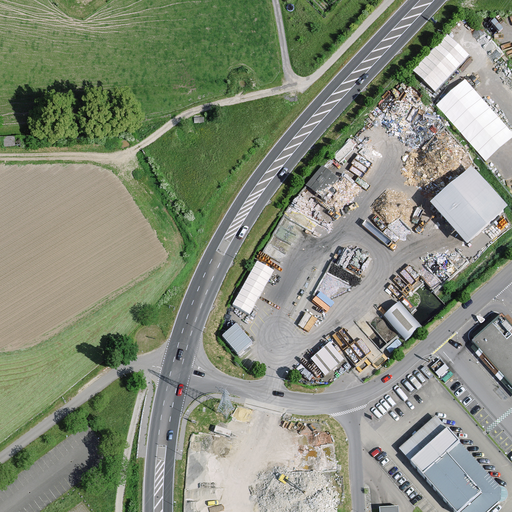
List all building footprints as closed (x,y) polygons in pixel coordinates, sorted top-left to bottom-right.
[(413,65),(434,88),(471,53),(450,30),(413,65)] [(321,160),(306,182),(324,194),(339,172),(321,160)] [(508,206),(471,165),(430,202),(467,243),(508,206)] [(253,315),(274,265),(255,257),(233,307),(253,315)] [(317,296),(313,301),(328,312),(332,306),(317,296)] [(398,297),(382,311),(406,337),(422,323),(398,297)] [(511,323),(504,314),(474,339),(511,384),(511,323)] [(220,333),(239,353),(254,339),(236,319),(220,333)] [(330,338),(310,355),(325,373),(345,356),(330,338)] [(490,511),(506,498),(436,418),(398,452),(451,511),(490,511)]
